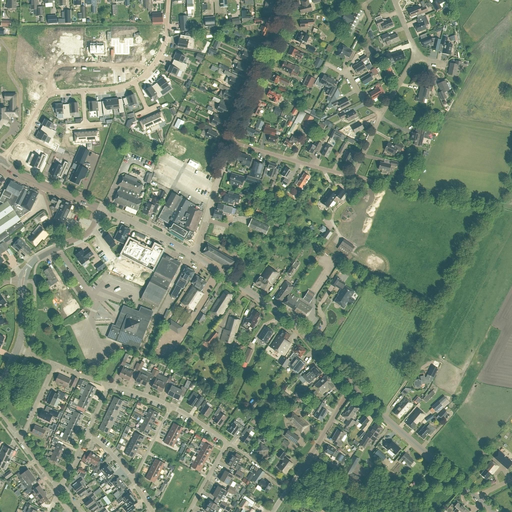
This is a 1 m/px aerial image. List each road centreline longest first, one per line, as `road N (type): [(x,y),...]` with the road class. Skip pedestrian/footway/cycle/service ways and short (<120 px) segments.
road 1 (secondary): [(352,389),(275,309),(192,254)]
road 2 (residential): [(230,141),(352,176),(381,114)]
road 3 (secondary): [(475,499),(352,389)]
road 4 (track): [(352,176),(511,206)]
road 5 (unclassified): [(230,141),(286,0)]
road 6 (unclassified): [(273,511),(352,389)]
road 7 (residential): [(48,94),(59,65),(153,67)]
